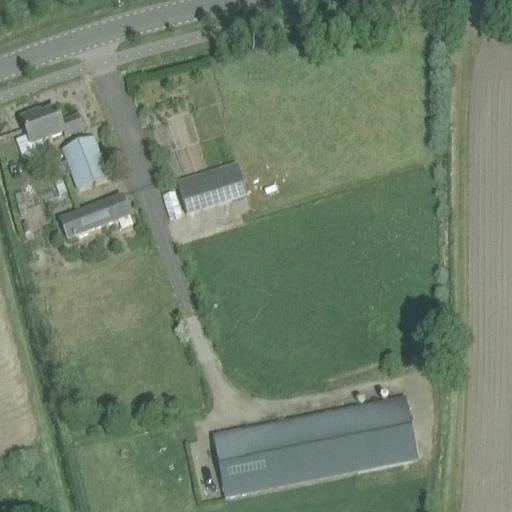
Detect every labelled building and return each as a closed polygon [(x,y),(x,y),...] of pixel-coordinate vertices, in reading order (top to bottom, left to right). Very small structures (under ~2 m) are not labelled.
[(62,125),(56,110),(36,118),(34,115),(21,120),(28,138),(17,142),(22,156),(30,160),(45,155),(41,143),(65,134),(66,139),(83,132),(78,118),(62,125)] [(75,181),(105,169),(93,140),(64,151),(75,181)] [(187,216),(248,197),(238,166),(177,185),(187,216)] [(80,193),(110,181),(105,169),(75,181),(80,193)] [(60,221),(68,242),(130,218),(122,198),(60,221)] [(224,502),(420,463),(407,399),(212,438),(224,502)]
